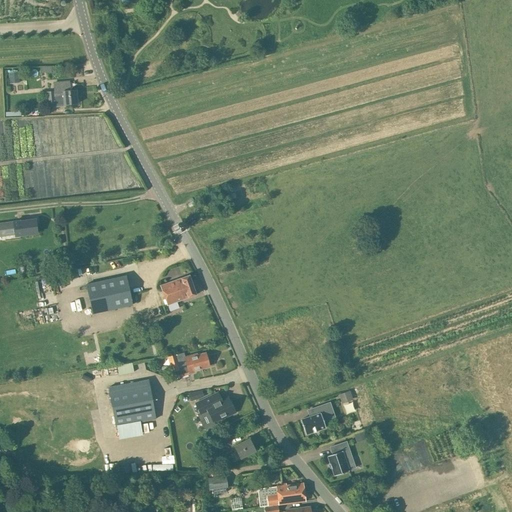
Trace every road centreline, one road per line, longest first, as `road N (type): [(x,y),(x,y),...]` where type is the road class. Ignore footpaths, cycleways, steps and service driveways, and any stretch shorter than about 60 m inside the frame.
road 1 (tertiary): [(339,511),(273,428),(97,68),(79,0)]
road 2 (unknown): [(249,375),(180,390),(164,444),(155,448),(121,442),(101,387)]
road 3 (unknown): [(192,252),(167,265),(156,306),(136,320),(91,320),(73,291)]
road 4 (unknown): [(0,165),(135,149)]
